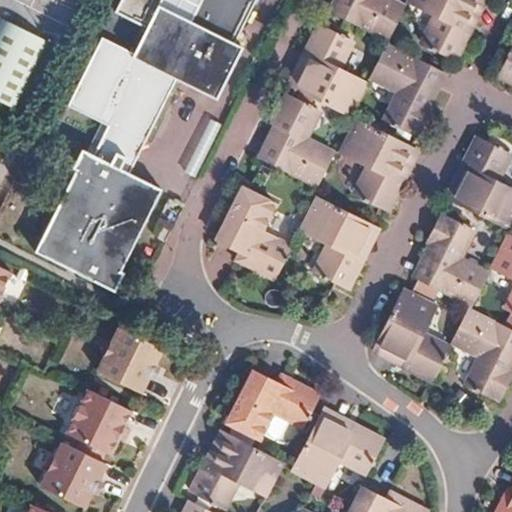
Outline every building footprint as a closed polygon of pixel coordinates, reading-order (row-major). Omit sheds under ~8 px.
[(74,170),(33,252),(112,292),(122,273),(119,272),(159,191),(127,175),(175,79),(216,99),(242,45),(233,41),(252,0),(121,0),(118,7),(151,24),(161,4),(176,11),(149,64),(135,57),(101,41),(68,107),(100,123),(107,126),(91,157),(84,154),(80,152),(71,169),(74,170)] [(332,13),(338,0),(329,0),(325,9),(332,13)] [(338,0),(332,13),(386,39),(402,6),(389,0),(338,0)] [(404,0),(403,2),(432,17),(419,43),(453,61),(468,32),(461,29),(475,0),(404,0)] [(468,32),(484,0),(475,0),(461,29),(468,32)] [(149,64),(176,11),(161,4),(151,24),(135,57),(149,64)] [(0,22),(0,103),(13,109),(40,38),(0,22)] [(310,56),(294,89),(348,116),(366,82),(337,67),(350,41),(317,25),(303,53),(310,56)] [(385,44),(368,78),(395,92),(381,118),(415,135),(429,108),(422,104),(438,71),(385,44)] [(511,45),(496,77),(511,84),(511,45)] [(294,89),(310,56),(303,53),(286,85),(294,89)] [(429,108),(445,75),(438,71),(422,104),(429,108)] [(278,126),(262,157),(314,184),(331,151),(304,138),(318,111),(284,94),(270,122),(278,126)] [(353,117),(336,151),(364,166),(350,192),(385,211),(400,183),(393,179),(410,147),(353,117)] [(207,118),(192,150),(181,145),(172,163),(194,174),(218,124),(207,118)] [(262,157),(278,126),(270,122),(254,153),(262,157)] [(100,123),(84,154),(91,157),(107,126),(100,123)] [(468,169),(451,201),(507,230),(511,220),(511,190),(496,182),(509,156),(475,138),(461,165),(468,169)] [(400,183),(417,151),(410,147),(393,179),(400,183)] [(451,201),(468,169),(461,165),(444,197),(451,201)] [(240,186),(213,238),(237,250),(247,255),(244,262),(273,277),(290,245),(260,230),(274,203),(240,186)] [(325,244),(312,269),(346,287),(361,260),(353,256),(369,224),(314,195),(296,229),(325,244)] [(432,246),(416,278),(468,305),(486,272),(458,258),(472,232),(439,214),(424,242),(432,246)] [(361,260),(377,228),(369,224),(353,256),(361,260)] [(511,237),(505,234),(488,267),(511,280),(511,288),(501,308),(511,314),(511,237)] [(416,278),(432,246),(424,242),(407,273),(416,278)] [(244,262),(247,255),(237,250),(233,257),(244,262)] [(0,291),(10,273),(0,267),(0,291)] [(401,287),(373,343),(406,359),(402,367),(431,381),(448,346),(421,333),(435,304),(401,287)] [(467,309),(449,342),(476,356),(461,383),(496,401),(511,374),(503,369),(511,353),(511,332),(503,328),(467,309)] [(511,332),(511,314),(503,328),(511,332)] [(153,364),(160,350),(117,329),(111,339),(106,341),(100,352),(102,356),(95,371),(139,394),(147,377),(153,364)] [(406,359),(373,343),(369,350),(402,367),(406,359)] [(511,374),(511,372),(511,353),(503,369),(511,374)] [(152,380),(158,367),(153,364),(147,377),(152,380)] [(252,370),(225,421),(258,438),(259,439),(272,413),(300,427),(316,394),(317,393),(288,379),(284,386),(275,382),(252,370)] [(284,386),(288,379),(279,374),(275,382),(284,386)] [(122,427),(129,412),(86,391),(80,402),(74,404),(67,416),(70,422),(64,433),(80,439),(74,451),(95,461),(101,450),(108,454),(115,439),(122,427)] [(354,424),(321,407),(317,414),(350,431),(354,424)] [(317,414),(288,470),(322,488),(337,459),(364,473),(382,438),(354,424),(350,431),(317,414)] [(120,442),(127,429),(122,427),(115,439),(120,442)] [(210,467),(227,434),(220,431),(203,464),(210,467)] [(203,464),(189,491),(223,508),(236,482),(264,497),(282,461),(227,434),(210,467),(203,464)] [(95,480),(102,465),(95,461),(74,451),(60,443),(52,459),(45,460),(41,469),(44,475),(37,488),(81,509),(89,492),(95,480)] [(94,495),(100,482),(95,480),(89,492),(94,495)] [(361,486),(347,511),(426,511),(428,510),(398,494),(394,503),(361,486)] [(507,502),(511,491),(505,487),(499,498),(507,502)] [(394,503),(398,494),(389,490),(385,497),(394,503)] [(511,511),(511,490),(511,491),(507,502),(499,498),(492,511),(511,511)] [(187,511),(192,503),(184,500),(178,511),(187,511)] [(209,511),(192,503),(187,511),(209,511)]
